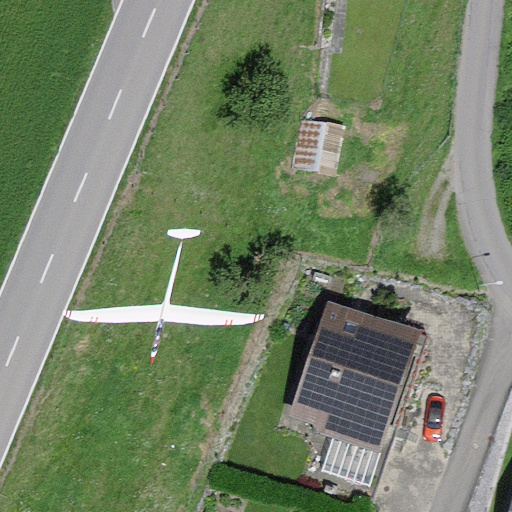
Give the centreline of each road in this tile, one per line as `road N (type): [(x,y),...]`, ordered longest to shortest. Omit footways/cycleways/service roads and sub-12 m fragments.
road 1 (secondary): [(158,0),(0,381)]
road 2 (unclassified): [(511,283),(491,252),(477,192),(475,111),(487,0)]
road 3 (unclassified): [(448,511),(511,345)]
